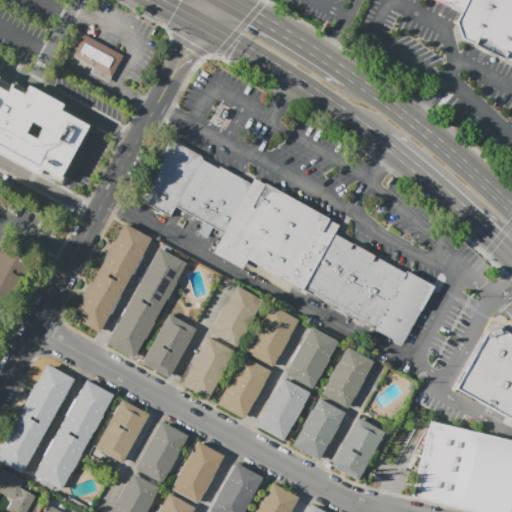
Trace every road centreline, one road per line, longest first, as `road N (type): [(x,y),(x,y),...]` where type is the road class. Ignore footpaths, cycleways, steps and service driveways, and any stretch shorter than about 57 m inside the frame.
road 1 (residential): [(391,511),(319,487),(34,328)]
road 2 (residential): [(0,391),(155,108)]
road 3 (primary): [(511,210),(351,81)]
road 4 (primary): [(381,141),(511,258)]
